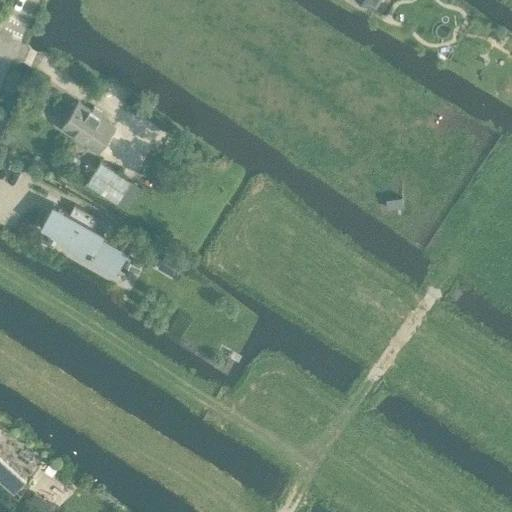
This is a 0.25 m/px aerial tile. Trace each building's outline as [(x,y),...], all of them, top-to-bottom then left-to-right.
[(434,48),(442,36),(419,21),(411,32),(434,48)] [(98,150),(115,124),(78,100),(62,125),(98,150)] [(127,197),(122,194),(131,179),(100,159),(86,181),(117,201),(122,204),(127,197)] [(100,217),(75,203),(70,211),(53,201),(41,223),(71,241),(68,247),(115,274),(126,254),(128,255),(130,251),(101,235),(104,231),(95,225),(100,217)] [(0,428),(0,479),(14,492),(26,478),(0,454),(0,430),(1,430),(0,428)]
